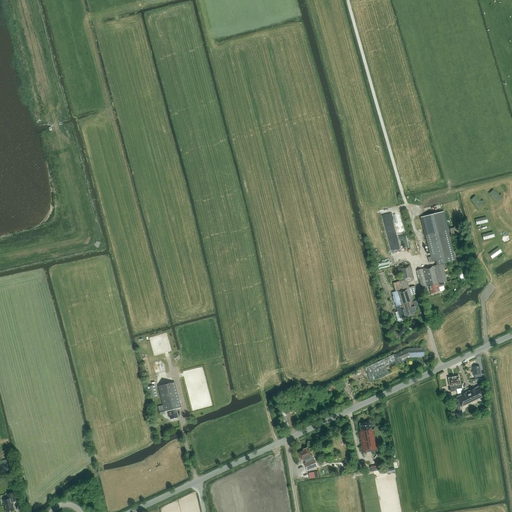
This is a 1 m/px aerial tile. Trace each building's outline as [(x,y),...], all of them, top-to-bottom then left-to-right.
[(429,262),(432,262),(436,261),(437,265),(423,269),(416,270),(419,279),(421,288),(427,286),(427,287),(429,286),(431,294),(440,292),(440,291),(439,287),(443,286),(442,283),(447,281),(442,264),(456,260),(443,211),(421,217),(431,257),(428,258),(429,262)] [(459,227),(450,229),(451,235),(457,234),(461,234),(459,227)] [(419,308),(417,300),(413,301),(412,296),(417,294),(414,286),(408,288),(406,280),(413,279),(409,266),(398,268),(401,281),(393,283),(396,292),(395,292),(399,305),(398,306),(398,311),(396,312),(398,320),(400,321),(406,319),(406,317),(415,314),(415,312),(416,312),(415,309),(419,308)] [(393,355),(392,355),(396,365),(404,361),(404,360),(409,358),(424,357),(423,348),(407,349),(393,355)] [(481,377),(480,374),(481,374),(479,366),(473,367),(474,375),(475,378),(481,377)] [(461,391),(462,391),(462,389),(461,389),(460,384),(459,376),(448,378),(450,386),(451,390),(457,389),(457,394),(461,393),(462,393),(461,391)] [(176,409),(181,408),(174,382),(158,386),(163,405),(158,406),(160,415),(166,414),(165,412),(167,411),(169,417),(170,417),(170,419),(178,417),(176,409)] [(157,396),(154,385),(148,387),(150,398),(157,396)] [(460,410),(459,407),(460,407),(484,396),(479,386),(456,397),(457,398),(455,399),(458,404),(455,405),(457,411),(453,412),(454,419),(462,417),(460,410)] [(362,452),(377,450),(374,429),(371,429),(370,422),(359,423),(361,431),(359,432),(362,452)] [(302,461),(304,460),(306,463),(304,463),(307,471),(317,467),(314,459),(313,456),(312,452),(310,453),(308,447),(303,449),(304,450),(298,453),(302,461)] [(10,458),(0,461),(0,472),(13,468),(10,458)] [(6,511),(8,511),(14,511),(13,504),(13,502),(16,501),(14,493),(7,494),(9,499),(3,500),(6,511)]
